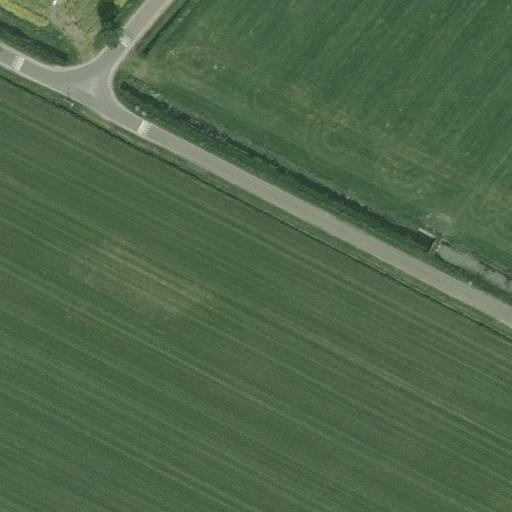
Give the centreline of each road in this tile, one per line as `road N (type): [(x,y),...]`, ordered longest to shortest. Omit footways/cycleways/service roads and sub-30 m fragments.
road 1 (unclassified): [(511,317),(75,92)]
road 2 (unclassified): [(75,92),(157,0)]
